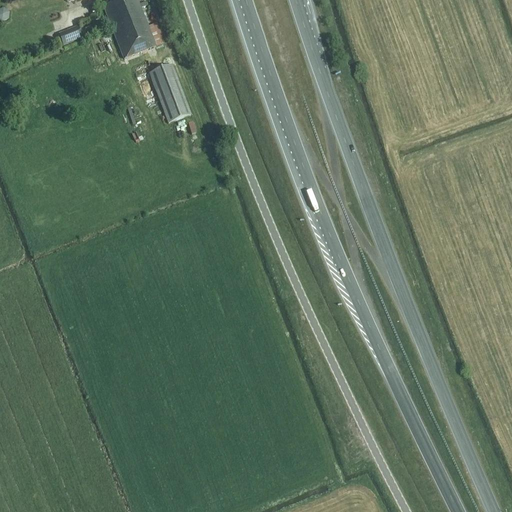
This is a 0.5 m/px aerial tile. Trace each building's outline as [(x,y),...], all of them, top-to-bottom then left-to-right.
[(135,3),(134,0),(125,0),(103,9),(124,61),(165,45),(157,24),(148,28),(138,2),(135,3)] [(0,22),(1,24),(7,21),(8,14),(2,10),(0,10),(0,22)] [(103,22),(84,31),(88,39),(107,31),(103,22)] [(63,47),(82,40),(77,28),(58,35),(63,47)] [(168,125),(191,117),(172,66),(149,75),(168,125)]
